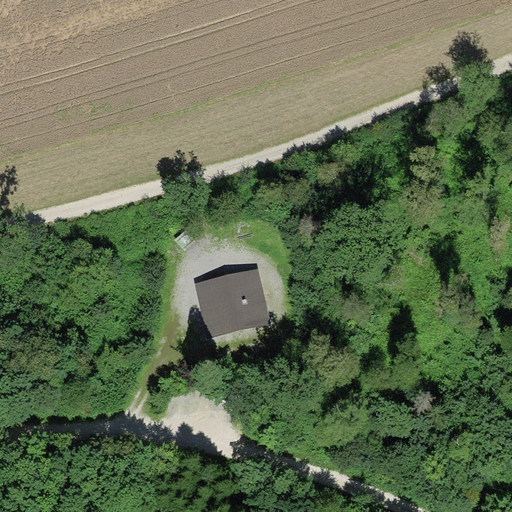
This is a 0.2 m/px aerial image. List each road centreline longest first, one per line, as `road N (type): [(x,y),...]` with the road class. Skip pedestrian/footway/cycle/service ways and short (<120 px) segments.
road 1 (track): [(511,57),(152,188),(0,225)]
road 2 (track): [(0,435),(96,433),(239,448),(414,511)]
road 3 (track): [(177,441),(185,356),(173,299)]
